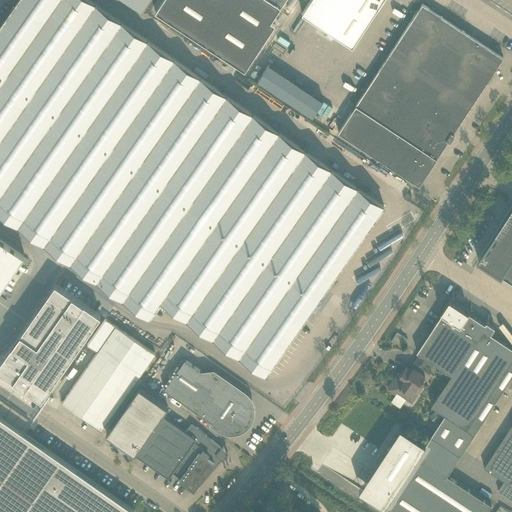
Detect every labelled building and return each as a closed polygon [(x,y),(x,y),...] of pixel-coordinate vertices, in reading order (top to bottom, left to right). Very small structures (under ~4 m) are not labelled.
[(18,0),(0,26),(0,212),(142,311),(150,317),(161,301),(266,374),(384,206),(89,0),(18,0)] [(163,0),(156,12),(243,70),(245,71),(275,25),(271,22),(281,6),(284,0),(163,0)] [(309,0),(302,12),(336,35),(351,44),(352,45),(381,2),(382,0),(309,0)] [(503,57),(422,4),(378,71),(416,95),(459,124),(503,57)] [(316,116),(327,99),(272,62),(260,79),(316,116)] [(459,124),(416,95),(378,71),(356,104),(416,144),(437,157),(459,124)] [(437,157),(416,144),(356,104),(338,131),(419,185),(437,157)] [(408,201),(412,196),(407,192),(403,197),(408,201)] [(511,281),(511,206),(478,259),(511,281)] [(0,288),(24,254),(0,236),(0,288)] [(55,284),(0,361),(0,370),(41,400),(101,315),(55,284)] [(370,472),(359,489),(367,494),(384,505),(384,506),(392,511),(393,511),(485,511),(491,504),(447,474),(474,433),(474,432),(509,380),(511,375),(511,347),(491,333),(495,327),(486,321),(485,323),(468,312),(468,311),(449,299),(440,312),(442,313),(416,352),(451,374),(438,395),(435,393),(431,397),(435,400),(434,400),(434,401),(431,405),(445,414),(432,432),(426,442),(425,443),(400,427),(370,472)] [(106,319),(94,336),(103,343),(98,351),(137,379),(155,353),(115,325),(106,319)] [(98,351),(62,402),(101,430),(137,379),(98,351)] [(205,373),(185,359),(164,389),(219,427),(222,429),(225,430),(230,431),(232,431),(235,431),(239,429),(243,427),(246,425),(249,422),(250,418),(252,414),(252,410),(252,407),(251,404),(249,400),(247,397),(244,394),(213,372),(205,373)] [(417,387),(425,376),(412,368),(411,370),(405,366),(397,378),(395,377),(387,389),(396,394),(397,392),(412,402),(420,388),(417,387)] [(139,386),(106,433),(134,453),(168,477),(172,472),(180,477),(179,480),(194,490),(199,483),(199,484),(201,483),(223,456),(221,455),(221,451),(222,450),(220,448),(220,447),(210,439),(206,436),(207,436),(197,427),(195,429),(191,425),(186,431),(162,414),(168,406),(139,386)] [(0,415),(0,511),(132,511),(134,510),(0,415)] [(511,423),(484,467),(511,485),(511,423)]
